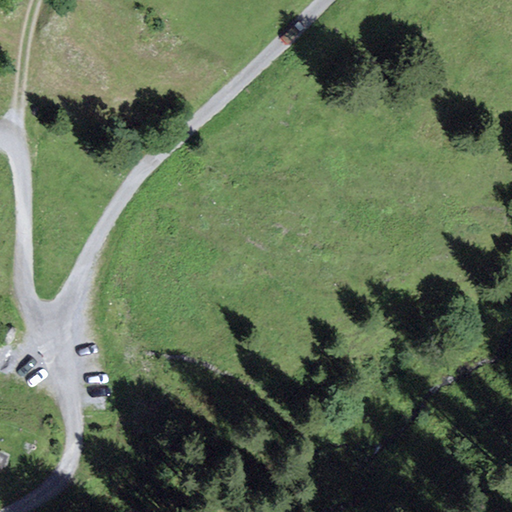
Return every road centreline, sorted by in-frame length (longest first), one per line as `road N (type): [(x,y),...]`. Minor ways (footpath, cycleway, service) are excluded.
road 1 (track): [(328,0),(160,152),(96,239),(59,313)]
road 2 (track): [(59,313),(74,456),(14,511)]
road 3 (track): [(59,313),(46,315),(25,301),(23,153),(16,142)]
road 4 (track): [(16,142),(37,0)]
